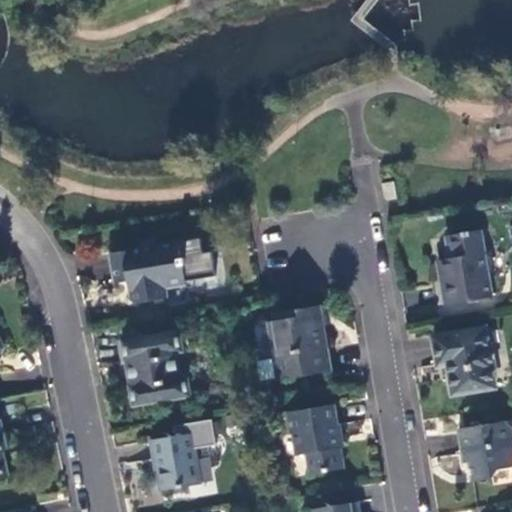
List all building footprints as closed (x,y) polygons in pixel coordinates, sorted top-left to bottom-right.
[(395,184),(383,185),(386,202),(398,200),(395,184)] [(484,231),(454,237),(458,259),(441,262),(445,282),(450,286),(453,305),(496,297),(491,273),(495,268),(492,258),(488,255),(484,231)] [(113,255),(118,284),(132,282),(138,288),(134,290),(136,300),(141,305),(167,299),(165,287),(187,283),(184,267),(187,267),(186,259),(183,260),(180,243),(158,248),(157,244),(145,246),(141,250),(113,255)] [(318,307),(279,314),(279,321),(273,323),(279,357),(280,357),(283,377),(282,377),(283,381),(334,372),(326,327),(317,327),(314,310),(318,309),(318,307)] [(488,330),(436,338),(440,368),(453,366),(454,370),(452,374),(456,396),(497,388),(494,370),(497,370),(493,348),(490,345),(488,330)] [(181,331),(124,341),(135,407),(192,398),(188,376),(184,377),(180,355),(185,354),(181,331)] [(334,406),(291,413),(294,434),(297,434),(301,455),(309,454),(314,474),(344,470),(341,450),(344,449),(340,426),(338,427),(334,406)] [(2,417),(0,417),(0,481),(11,479),(6,452),(3,436),(6,435),(2,417)] [(511,428),(507,422),(461,430),(466,456),(471,455),(476,481),(493,479),(501,470),(511,468),(511,428)] [(9,435),(6,435),(3,436),(6,452),(12,451),(9,435)] [(202,485),(195,435),(153,441),(156,461),(159,461),(164,491),(202,485)] [(363,511),(362,503),(315,511),(363,511)]
